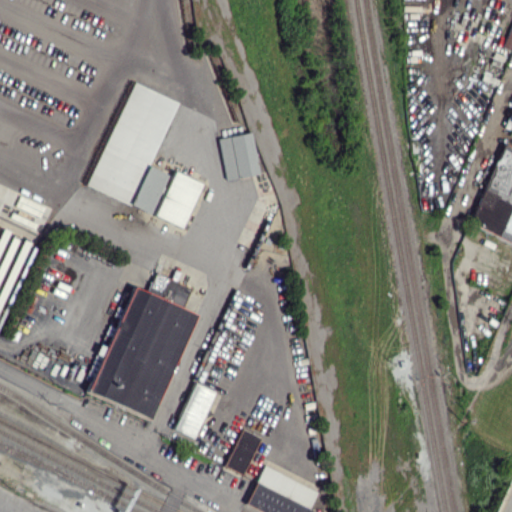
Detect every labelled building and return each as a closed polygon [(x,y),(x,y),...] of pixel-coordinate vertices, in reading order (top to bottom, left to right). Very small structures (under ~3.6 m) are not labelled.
[(511,39),(511,18),(500,46),(508,49),(511,39)] [(86,188),(150,212),(165,172),(148,166),(174,99),(128,81),(86,188)] [(216,138),(223,179),(256,173),(249,132),(216,138)] [(511,150),(498,145),(468,226),(511,242),(511,150)] [(179,227),(200,183),(172,170),(152,215),(179,227)] [(190,312),(179,308),(188,286),(152,272),(145,292),(127,285),(86,394),(150,418),(190,312)] [(0,301),(9,283),(3,280),(0,286),(0,301)] [(192,438),(212,391),(191,382),(171,429),(192,438)] [(257,436),(238,428),(222,466),(241,474),(257,436)] [(255,511),(313,511),(306,509),(314,489),(260,465),(242,506),(255,511)]
